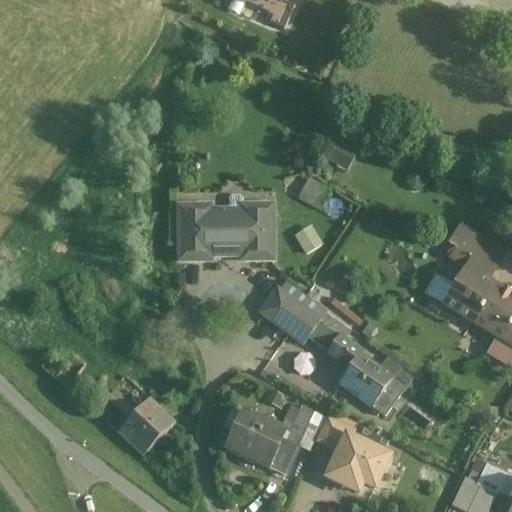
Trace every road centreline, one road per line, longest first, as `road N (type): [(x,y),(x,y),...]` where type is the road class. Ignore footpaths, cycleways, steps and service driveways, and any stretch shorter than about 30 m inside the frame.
road 1 (unclassified): [(0,389),(152,511)]
road 2 (unclassified): [(213,511),(202,419),(212,355)]
